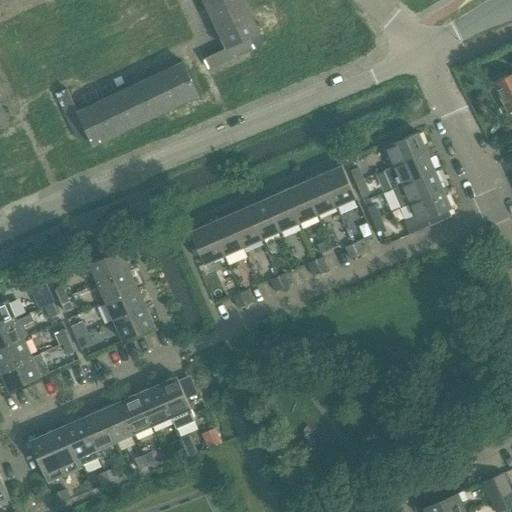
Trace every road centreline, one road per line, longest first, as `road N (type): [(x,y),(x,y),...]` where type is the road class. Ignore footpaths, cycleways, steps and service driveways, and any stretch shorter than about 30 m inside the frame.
road 1 (residential): [(0,235),(420,54)]
road 2 (residential): [(220,328),(497,206)]
road 3 (residential): [(0,422),(172,348)]
road 4 (residential): [(497,206),(420,54)]
